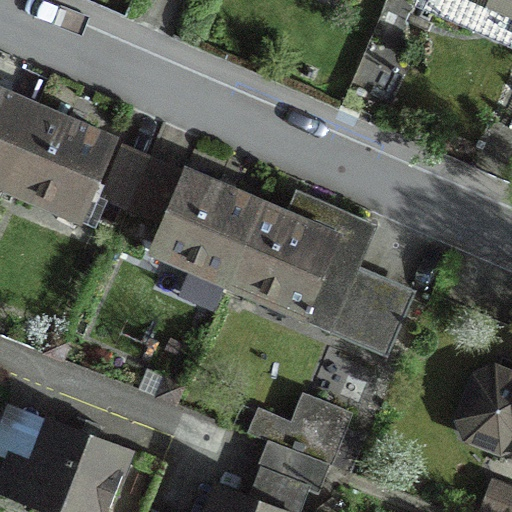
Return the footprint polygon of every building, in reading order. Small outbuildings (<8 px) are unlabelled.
[(511,0),(428,0),(472,20),(485,0),(488,0),(511,10),(511,0)] [(0,176),(7,180),(38,106),(0,89),(0,176)] [(114,139),(38,106),(7,180),(82,212),(114,139)] [(230,276),(262,202),(187,170),(155,243),(230,276)] [(286,212),(262,202),(230,276),(319,314),(321,310),(331,314),(326,325),(384,350),(409,292),(351,267),(361,245),(308,222),(311,213),(309,212),(314,200),(295,191),(286,212)] [(511,443),(511,376),(495,370),(477,378),(461,418),(469,436),(500,448),(511,443)] [(312,392),(300,422),(272,411),(262,438),(270,441),(328,464),(351,407),(312,392)] [(105,511),(130,449),(49,418),(32,461),(10,452),(0,477),(0,491),(53,511),(105,511)] [(328,464),(270,441),(259,470),(317,493),(328,464)] [(511,511),(511,489),(492,481),(480,511),(482,511),(511,511)] [(256,484),(251,496),(218,483),(206,511),(291,511),(279,507),(283,495),(256,484)]
